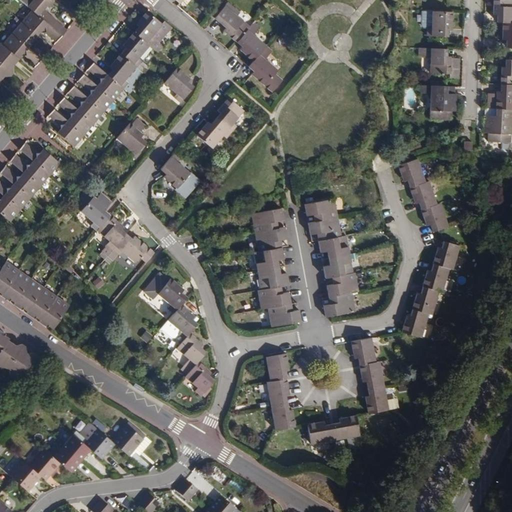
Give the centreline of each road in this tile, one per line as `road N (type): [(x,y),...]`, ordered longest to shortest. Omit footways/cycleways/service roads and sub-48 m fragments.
road 1 (residential): [(221,353),(198,275),(136,203),(137,179),(214,76),(202,41),(152,0)]
road 2 (tertiary): [(200,439),(0,312)]
road 3 (residential): [(383,170),(410,251),(398,310),(381,322),(315,334)]
road 4 (primary): [(511,339),(424,511)]
road 5 (tertiary): [(0,145),(121,0)]
road 6 (residential): [(200,439),(170,477),(66,492),(37,511)]
road 7 (residential): [(291,205),(315,334)]
road 8 (residential): [(471,128),(474,0)]
road 9 (tertiary): [(306,504),(200,439)]
road 10 (primary): [(459,511),(511,404)]
